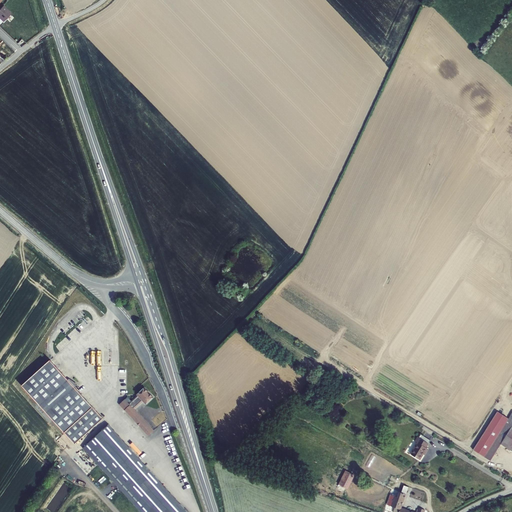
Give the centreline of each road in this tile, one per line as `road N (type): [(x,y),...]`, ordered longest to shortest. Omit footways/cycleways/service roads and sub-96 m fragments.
road 1 (tertiary): [(136,280),(213,511)]
road 2 (tertiary): [(213,511),(144,278)]
road 3 (tertiary): [(0,210),(85,279),(136,280)]
road 4 (tertiary): [(144,278),(93,141)]
road 5 (tertiary): [(93,141),(136,280)]
road 6 (tertiary): [(93,141),(55,26)]
